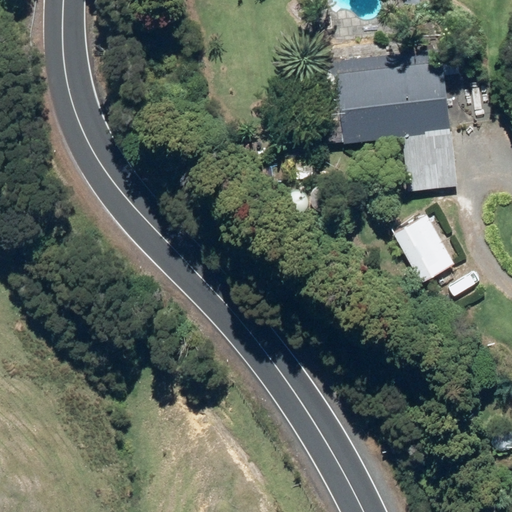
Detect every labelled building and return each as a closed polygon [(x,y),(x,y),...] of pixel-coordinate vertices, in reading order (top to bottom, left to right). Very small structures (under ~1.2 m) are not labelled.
[(334,143),(453,129),(444,50),(325,63),(334,143)] [(474,79),(469,79),(467,80),(464,81),(462,83),(460,85),(459,88),(457,90),(457,93),(457,95),(457,98),(458,101),(459,103),(460,106),(462,108),(465,109),(467,110),(470,111),(473,111),(475,111),(478,110),(480,109),(483,108),(485,106),(486,104),(488,101),(489,99),(489,96),(489,93),(488,91),(487,88),(486,86),(484,84),(482,82),(479,80),(477,80),(474,79)] [(436,139),(404,141),(406,157),(437,155),(436,139)] [(320,156),(285,153),(283,174),(318,177),(320,156)] [(424,280),(456,261),(429,214),(396,233),(424,280)]
